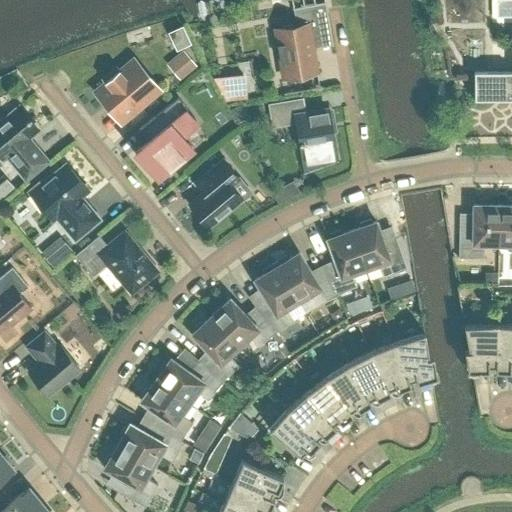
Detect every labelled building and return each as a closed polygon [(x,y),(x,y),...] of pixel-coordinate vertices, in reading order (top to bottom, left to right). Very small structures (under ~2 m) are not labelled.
[(285,78),(316,72),(312,48),(332,44),(325,1),(292,8),(295,23),(277,26),(285,78)] [(195,44),(203,61),(221,52),(213,35),(195,44)] [(195,64),(182,49),(166,63),(179,78),(195,64)] [(269,54),(245,55),(247,85),(271,83),(269,54)] [(125,116),(155,92),(129,61),(118,70),(115,67),(102,77),(105,81),(94,90),(106,104),(111,99),(125,116)] [(511,70),(473,71),(473,98),(510,97),(510,93),(511,93),(511,70)] [(244,72),(212,76),(225,99),(246,97),(244,72)] [(298,144),(299,144),(304,171),(336,158),(327,108),(304,112),(302,96),(267,102),(271,127),(295,122),(298,139),(298,140),(298,144)] [(194,123),(184,111),(186,108),(177,97),(138,128),(147,139),(133,150),(156,178),(168,168),(169,169),(183,157),(182,156),(190,150),(179,136),(194,123)] [(18,105),(0,119),(0,155),(3,159),(6,156),(25,179),(48,160),(29,137),(38,129),(18,105)] [(239,177),(224,157),(194,182),(202,192),(188,203),(207,226),(241,198),(230,185),(239,177)] [(44,179),(28,192),(50,218),(54,215),(74,238),(99,218),(79,195),(87,188),(66,163),(45,181),(44,179)] [(458,228),(458,257),(483,257),(483,243),(498,243),(498,204),(472,204),(472,225),(469,228),(458,228)] [(511,204),(498,204),(498,243),(511,242),(511,204)] [(360,225),(350,229),(364,267),(377,263),(382,276),(406,268),(397,241),(384,246),(375,220),(371,221),(370,217),(359,222),(360,225)] [(335,263),(324,269),(336,294),(345,289),(356,285),(351,272),(364,267),(350,229),(341,232),(340,228),(328,232),(330,236),(326,238),(335,263)] [(98,234),(74,254),(92,275),(107,262),(130,291),(143,280),(147,280),(152,276),(152,273),(155,270),(153,267),(153,264),(149,259),(146,258),(123,232),(106,247),(97,236),(99,235),(98,234)] [(286,254),(274,261),(297,300),(308,292),(316,305),(327,298),(336,294),(324,269),(312,275),(298,251),(288,257),(286,254)] [(268,302),(258,309),(275,331),(282,325),(293,319),(285,307),(297,300),(274,261),(261,269),(263,272),(253,278),(268,302)] [(0,328),(9,322),(11,325),(31,308),(18,293),(28,286),(11,266),(0,274),(0,328)] [(403,293),(414,289),(410,278),(399,282),(403,293)] [(229,297),(210,315),(238,345),(248,335),(257,346),(266,338),(275,331),(258,309),(247,317),(229,297)] [(209,353),(201,362),(222,380),(228,373),(237,365),(228,354),(238,345),(210,315),(191,332),(209,353)] [(494,323),(463,324),(471,369),(487,368),(487,364),(493,363),(494,363),(495,323),(494,323)] [(494,368),(508,369),(509,364),(511,364),(511,323),(495,323),(494,363),(493,363),(494,368)] [(44,330),(25,345),(39,362),(28,371),(46,394),(57,385),(60,385),(67,379),(68,376),(78,367),(59,345),(58,347),(44,330)] [(393,340),(407,378),(408,378),(414,376),(415,381),(431,376),(424,331),(394,340),(393,340)] [(370,349),(369,350),(386,387),(387,386),(394,384),(395,388),(409,382),(408,378),(407,378),(393,340),(392,340),(392,341),(370,350),(370,349)] [(347,361),(367,397),(368,396),(374,393),(376,397),(389,391),(387,386),(386,387),(369,350),(347,361)] [(160,370),(154,378),(188,402),(196,391),(208,399),(215,389),(222,380),(201,362),(192,373),(170,357),(167,360),(163,361),(159,366),(160,370)] [(325,374),(325,375),(348,408),(349,408),(355,404),(357,408),(370,400),(368,396),(367,397),(347,361),(346,362),(326,375),(325,374)] [(305,390),(304,390),(330,422),(331,421),(337,417),(339,421),(351,412),(349,408),(348,408),(325,375),(324,375),(325,376),(305,390)] [(162,415),(154,425),(180,439),(185,431),(192,421),(180,413),(188,402),(154,378),(149,386),(145,387),(141,392),(142,396),(139,399),(162,415)] [(286,407),(285,407),(314,436),(315,436),(320,431),(323,435),(334,425),(331,421),(330,422),(304,390),(304,391),(286,407)] [(285,408),(268,427),(299,453),(304,447),(308,450),(318,439),(315,436),(314,436),(285,407),(285,408)] [(121,436),(116,444),(151,465),(158,453),(171,460),(182,440),(180,439),(154,425),(148,433),(129,422),(127,425),(122,426),(119,431),(121,436)] [(127,480),(120,492),(144,506),(157,484),(144,476),(151,465),(116,444),(111,452),(107,454),(104,459),(105,463),(103,467),(127,480)] [(0,477),(12,468),(0,453),(0,477)] [(231,479),(268,495),(271,487),(276,489),(282,475),(240,458),(231,479)] [(222,499),(222,500),(249,511),(260,511),(262,508),(267,510),(273,496),(268,495),(231,479),(230,480),(231,480),(222,500),(222,499)] [(0,511),(33,511),(43,505),(27,486),(7,503),(0,495),(0,511)] [(249,511),(222,500),(221,501),(222,501),(216,511),(249,511)]
